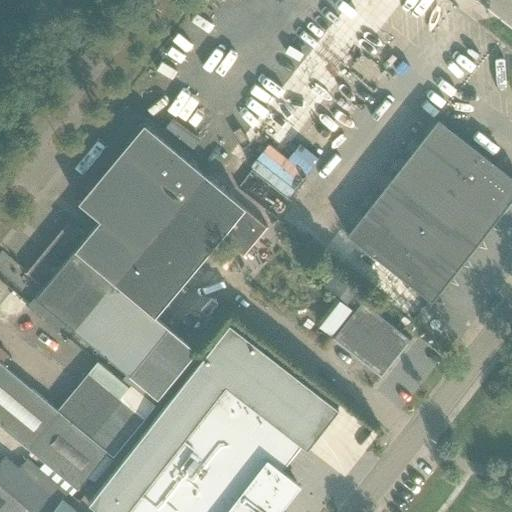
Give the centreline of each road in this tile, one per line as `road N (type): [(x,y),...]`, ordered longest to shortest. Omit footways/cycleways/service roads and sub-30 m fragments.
road 1 (tertiary): [(0,183),(144,0),(491,0),(511,16)]
road 2 (secondary): [(354,511),(511,313)]
